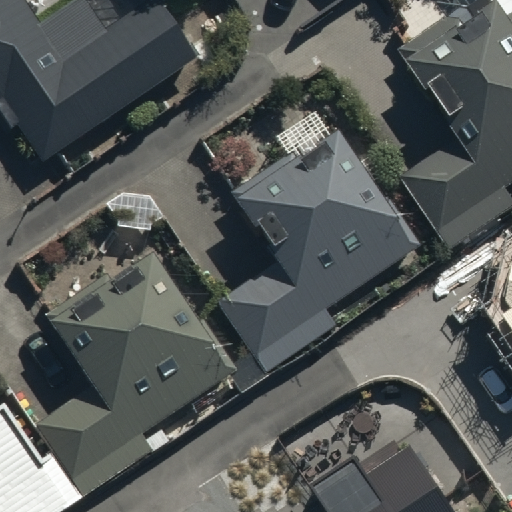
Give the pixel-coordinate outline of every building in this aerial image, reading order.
[(0,0),(0,130),(11,147),(17,143),(41,179),(195,77),(154,14),(102,49),(79,14),(40,40),(13,0),(0,0)] [(511,221),(511,207),(508,200),(511,197),(511,4),(509,0),(482,0),(450,21),(454,27),(401,62),(413,81),(409,84),(456,156),(405,188),(452,260),(511,221)] [(339,342),(326,322),(420,259),(385,206),(375,213),(337,156),(303,179),(294,166),(235,205),(244,219),(236,224),(271,277),(216,313),(267,390),(339,342)] [(511,232),(506,236),(500,294),(505,301),(495,308),(511,333),(495,344),(511,370),(511,232)] [(231,366),(152,252),(118,276),(107,261),(47,303),(56,316),(50,320),(89,377),(33,416),(54,446),(42,455),(4,399),(0,401),(0,511),(48,511),(171,427),(162,413),(231,366)] [(451,511),(416,458),(373,487),(361,470),(306,506),(309,511),(451,511)]
